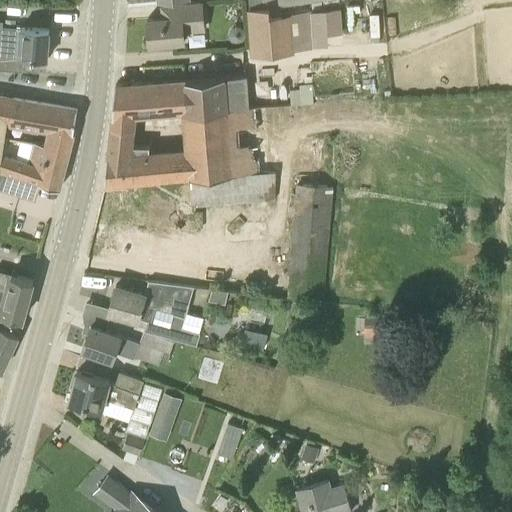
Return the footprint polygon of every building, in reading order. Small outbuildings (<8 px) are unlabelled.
[(339,0),(247,0),(248,9),(270,6),(312,2),(313,10),(340,7),(339,0)] [(204,28),(202,1),(174,3),(175,15),(148,17),(150,43),(185,40),(184,30),(204,28)] [(284,58),(282,16),(270,17),(270,8),(248,10),(251,60),(273,58),(284,58)] [(0,46),(0,54),(48,58),(50,28),(3,25),(3,20),(0,19),(0,39),(1,39),(0,46)] [(238,25),(237,25),(236,25),(235,25),(234,25),(233,26),(232,27),(231,27),(231,28),(230,28),(230,29),(229,29),(229,30),(229,31),(228,32),(228,33),(228,34),(228,35),(228,36),(229,37),(229,38),(229,39),(230,39),(230,40),(231,40),(231,41),(232,41),(233,42),(234,43),(235,43),(236,43),(237,43),(238,43),(239,43),(240,43),(241,42),(242,42),(242,41),(243,41),(244,40),(245,39),(245,38),(246,37),(246,36),(246,35),(246,34),(246,33),(246,32),(246,31),(245,30),(245,29),(244,28),(243,27),(242,27),(242,26),(241,26),(240,25),(239,25),(238,25)] [(112,126),(130,126),(132,109),(189,106),(189,113),(264,108),(264,106),(248,106),(245,74),(226,77),(117,83),(112,126)] [(0,130),(4,131),(6,119),(47,126),(43,142),(49,144),(70,148),(74,130),(78,108),(0,95),(0,130)] [(110,143),(108,163),(106,182),(104,188),(124,187),(124,181),(190,176),(233,173),(269,171),(264,108),(189,113),(189,106),(132,109),(130,126),(153,126),(153,120),(165,120),(165,123),(190,124),(192,154),(182,152),(150,155),(150,144),(110,143)] [(0,153),(4,131),(0,130),(0,185),(35,197),(40,182),(60,188),(70,148),(49,144),(43,142),(43,144),(19,140),(15,159),(0,154),(0,153)] [(274,171),(269,171),(233,173),(235,203),(274,200),(274,171)] [(287,295),(321,300),(331,186),(309,184),(296,183),(294,211),(287,295)] [(0,302),(0,323),(19,333),(34,279),(12,273),(4,304),(0,302)] [(148,280),(145,293),(146,293),(143,303),(158,307),(158,308),(185,316),(189,302),(194,285),(148,280)] [(146,293),(145,293),(116,284),(109,310),(139,318),(139,317),(146,319),(143,329),(197,344),(200,333),(182,327),(185,316),(158,308),(158,307),(143,303),(146,293)] [(211,288),(209,298),(225,302),(227,292),(228,290),(211,288)] [(381,313),(363,313),(362,335),(380,336),(381,313)] [(19,333),(0,323),(0,368),(2,370),(19,333)] [(122,335),(122,334),(91,323),(82,348),(113,359),(115,352),(133,358),(134,355),(158,364),(162,351),(169,353),(173,341),(143,330),(139,341),(122,335)] [(266,345),(269,331),(247,326),(244,340),(266,345)] [(110,381),(110,380),(78,371),(69,400),(101,409),(100,412),(127,421),(143,379),(118,371),(114,383),(110,381)] [(168,437),(185,394),(167,387),(150,430),(168,437)] [(230,420),(219,450),(234,455),(245,425),(230,420)] [(144,437),(127,431),(120,452),(137,458),(144,437)] [(319,447),(307,442),(302,457),(314,461),(319,447)] [(157,511),(109,475),(97,491),(117,506),(112,511),(157,511)] [(345,511),(351,511),(342,482),(331,485),(329,479),(298,487),(304,511),(345,511)]
